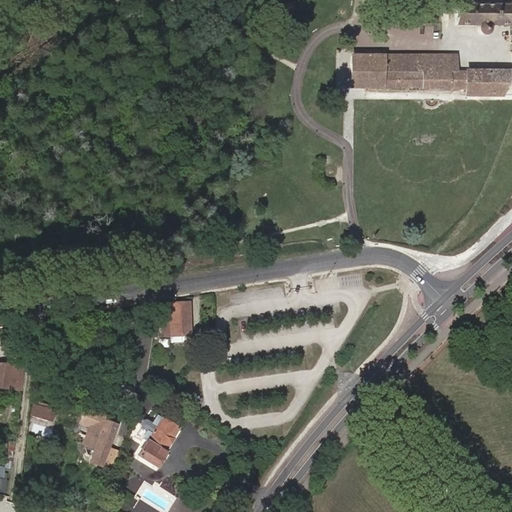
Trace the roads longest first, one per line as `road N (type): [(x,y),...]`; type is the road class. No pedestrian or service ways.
road 1 (residential): [(0,316),(365,255),(392,258),(443,299)]
road 2 (primary): [(443,299),(297,462),(266,511)]
road 3 (primary): [(269,511),(452,308)]
road 4 (track): [(33,310),(22,456),(8,511)]
